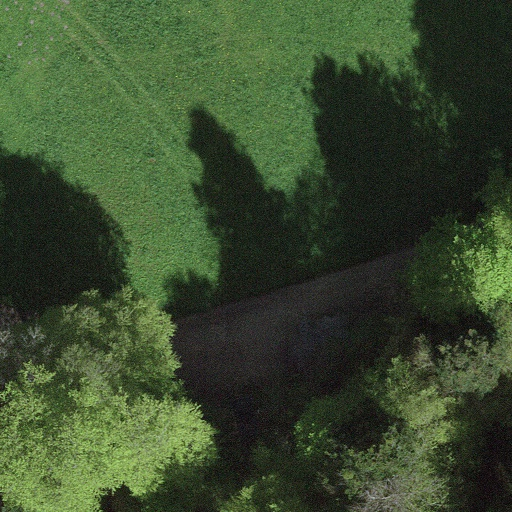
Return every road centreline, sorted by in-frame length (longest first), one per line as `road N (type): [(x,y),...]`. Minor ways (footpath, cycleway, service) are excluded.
road 1 (motorway): [(192,0),(511,511)]
road 2 (track): [(511,222),(370,300),(220,356),(90,363),(0,331)]
